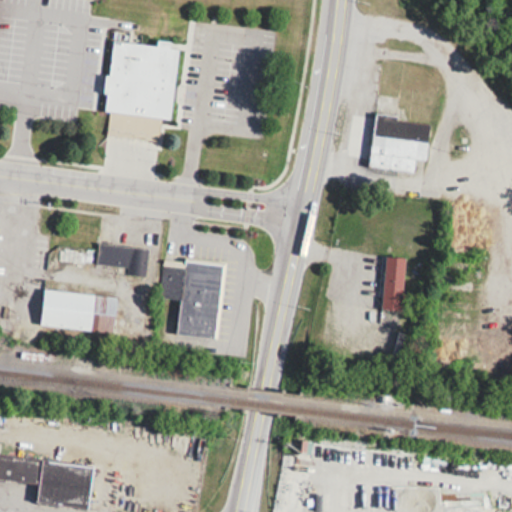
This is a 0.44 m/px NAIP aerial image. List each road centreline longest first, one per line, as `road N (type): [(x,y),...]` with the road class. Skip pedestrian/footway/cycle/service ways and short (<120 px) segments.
road 1 (primary): [(264,396),(336,0)]
road 2 (residential): [(300,211),(0,171)]
